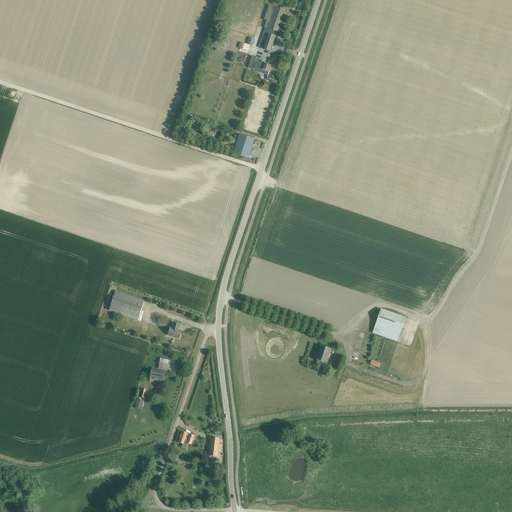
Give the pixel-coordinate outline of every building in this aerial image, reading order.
[(260,44),(259,47),(271,51),(284,11),(269,6),(264,20),(266,21),(264,28),(265,29),(260,44)] [(268,75),(271,66),(264,63),(262,62),(261,62),(256,60),(257,57),(252,56),(248,67),(254,70),(255,67),(259,68),(258,69),(261,70),(261,73),(268,75)] [(181,125),(179,132),(185,134),(187,127),(181,125)] [(248,159),(254,140),(240,135),(233,154),(248,159)] [(138,320),(144,301),(115,291),(109,311),(138,320)] [(397,342),(406,318),(381,309),(373,333),(397,342)] [(179,339),(182,331),(178,330),(179,325),(174,323),(172,328),(170,327),(168,335),(179,339)] [(326,363),(331,349),(321,346),(316,360),(326,363)] [(166,371),(167,364),(159,362),(158,369),(152,368),(150,379),(162,381),(165,371),(166,371)] [(142,407),(144,401),(137,399),(135,408),(143,410),(143,407),(142,407)] [(191,445),(194,436),(190,434),(190,435),(187,434),(187,433),(182,432),(178,442),(183,444),(185,440),(187,441),(187,443),(191,445)] [(219,439),(212,438),(210,456),(217,457),(219,439)]
